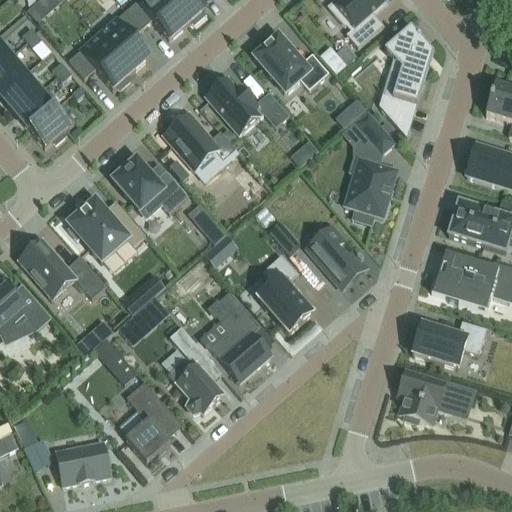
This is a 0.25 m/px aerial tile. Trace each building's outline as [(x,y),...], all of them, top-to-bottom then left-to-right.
[(144,0),(136,7),(126,16),(142,34),(151,26),(168,45),(187,29),(161,0),(144,0)] [(161,0),(187,29),(191,26),(194,29),(204,19),(202,16),(206,13),(194,0),(161,0)] [(345,39),(357,53),(383,30),(372,18),(387,5),(383,0),(341,0),(328,12),(344,30),(348,27),(353,33),(345,39)] [(116,24),(98,40),(131,78),(150,62),(133,42),(142,34),(126,16),(116,24)] [(417,109),(429,70),(433,74),(434,74),(414,52),(422,45),(410,31),(383,54),(400,74),(392,102),(382,99),(378,110),(407,143),(410,132),(409,131),(406,140),(401,135),(410,107),(417,109)] [(27,46),(36,39),(31,33),(22,40),(27,46)] [(27,46),(32,52),(41,45),(36,39),(27,46)] [(68,66),(84,84),(95,75),(112,94),(116,91),(119,94),(130,85),(127,82),(131,78),(98,40),(80,56),(68,66)] [(302,68),(278,41),(253,62),(285,98),(300,85),(308,95),(328,78),(312,59),(302,68)] [(0,69),(10,61),(0,48),(0,69)] [(0,99),(25,78),(10,61),(0,69),(0,99)] [(345,69),(338,61),(328,69),(336,78),(345,69)] [(57,81),(66,73),(61,67),(52,75),(57,81)] [(57,81),(62,87),(71,79),(66,73),(57,81)] [(0,100),(14,117),(40,96),(25,78),(0,99),(0,100)] [(275,133),(289,121),(268,98),(255,110),(239,92),(236,94),(227,84),(218,92),(216,90),(207,98),(209,100),(206,103),(239,140),(263,119),(275,133)] [(511,128),(508,142),(511,142),(511,94),(494,89),(485,120),(511,127),(511,128)] [(72,98),(77,104),(86,96),(81,90),(72,98)] [(29,135),(55,113),(54,112),(40,96),(14,117),(29,135)] [(65,141),(62,138),(74,128),(57,109),(54,112),(55,113),(29,135),(44,153),(53,146),(55,149),(65,141)] [(394,148),(367,118),(355,129),(382,159),(394,148)] [(223,166),(235,155),(230,148),(222,139),(220,137),(211,145),(188,119),(164,140),(194,175),(215,157),(223,166)] [(236,143),(228,134),(222,139),(230,148),(236,143)] [(468,175),(466,181),(511,195),(511,161),(475,150),(474,156),(469,155),(463,174),(468,175)] [(188,202),(166,176),(155,185),(136,164),(126,173),(123,170),(112,179),(115,182),(113,185),(145,222),(160,209),(169,218),(188,202)] [(189,180),(176,165),(169,171),(182,186),(189,180)] [(382,223),(397,176),(358,165),(344,211),(354,214),(351,224),(371,230),(374,220),(382,223)] [(71,226),(68,229),(73,235),(70,237),(77,245),(79,242),(101,267),(127,244),(133,251),(145,241),(116,208),(105,217),(95,205),(90,209),(90,208),(89,209),(90,210),(84,215),(83,213),(82,214),(83,215),(81,217),(79,214),(68,223),(71,226)] [(511,207),(502,205),(498,219),(458,207),(455,217),(452,216),(446,236),(449,237),(448,240),(505,258),(509,244),(511,245),(511,207)] [(201,210),(189,220),(197,228),(208,218),(201,210)] [(299,249),(280,228),(270,237),(288,258),(299,249)] [(306,254),(341,295),(367,272),(332,231),(306,254)] [(66,273),(43,246),(40,248),(37,245),(29,253),(31,255),(18,267),(51,305),(75,285),(92,304),(106,291),(80,261),(66,273)] [(511,308),(511,302),(511,272),(466,258),(464,264),(445,258),(436,287),(434,287),(433,288),(436,289),(435,292),(433,291),(432,292),(434,293),(433,296),(431,295),(431,297),(449,302),(448,305),(457,308),(458,308),(487,317),(488,316),(486,315),(490,301),(511,308)] [(288,339),(313,318),(288,289),(298,280),(281,261),(262,277),(272,289),(257,303),(288,339)] [(51,322),(22,289),(13,297),(6,289),(0,293),(0,338),(2,343),(18,335),(14,328),(23,320),(37,335),(51,322)] [(134,299),(122,309),(132,321),(144,310),(134,299)] [(167,316),(154,302),(144,311),(156,326),(167,316)] [(210,353),(239,387),(270,360),(252,339),(260,332),(241,310),(221,328),(229,337),(210,353)] [(130,348),(141,339),(128,325),(118,334),(130,348)] [(421,328),(412,359),(458,373),(463,355),(479,359),(486,334),(462,326),(457,340),(421,328)] [(210,388),(221,378),(181,332),(169,342),(187,362),(167,379),(189,404),(185,410),(193,419),(200,417),(202,419),(223,402),(210,388)] [(106,344),(94,355),(105,367),(117,356),(106,344)] [(93,355),(84,345),(76,351),(85,362),(93,355)] [(453,418),(457,404),(469,408),(472,397),(406,376),(399,401),(405,403),(400,418),(405,420),(404,424),(417,428),(418,424),(431,428),(436,412),(453,418)] [(170,448),(167,444),(165,442),(179,430),(181,433),(183,432),(144,387),(126,403),(146,426),(125,445),(146,469),(170,448)] [(8,427),(0,430),(0,441),(12,436),(8,427)] [(52,466),(42,445),(25,453),(35,474),(52,466)] [(109,482),(103,448),(56,457),(62,491),(79,488),(80,489),(93,486),(92,485),(109,482)]
